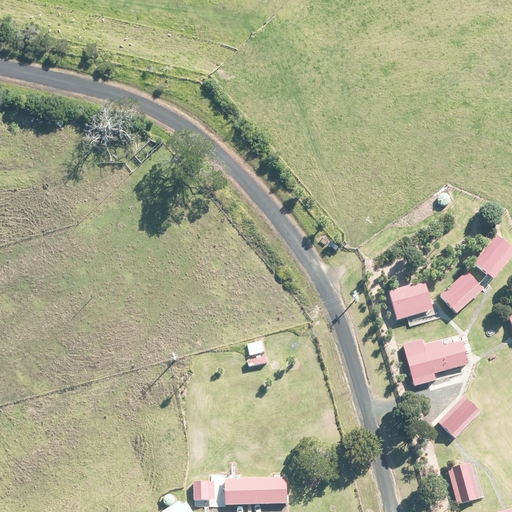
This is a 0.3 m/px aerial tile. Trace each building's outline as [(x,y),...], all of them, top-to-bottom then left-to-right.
[(150,154),(159,144),(152,138),(143,147),(150,154)] [(422,213),(410,213),(410,226),(422,226),(422,213)] [(327,257),(337,248),(330,240),(327,243),(323,238),(317,244),(321,248),(320,249),(327,257)] [(511,256),(511,250),(497,238),(474,266),(493,281),(511,256)] [(483,290),(467,273),(440,298),(457,316),(483,290)] [(423,283),(388,293),(396,322),(431,312),(423,283)] [(290,337),(286,329),(268,338),(272,346),(290,337)] [(473,357),(468,333),(442,339),(442,341),(425,345),(424,340),(404,345),(414,388),(436,383),(434,374),(467,367),(466,358),(473,357)] [(265,353),(262,341),(246,345),(249,357),(265,353)] [(481,414),(463,397),(438,423),(456,440),(481,414)] [(474,463),(446,470),(456,506),(484,498),(474,463)] [(286,482),(225,481),(225,505),(285,506),(286,482)] [(192,502),(214,501),(214,483),(192,484),(192,502)] [(330,502),(309,509),(309,511),(322,511),(332,509),(330,502)] [(178,503),(163,511),(190,511),(185,503),(180,506),(178,503)]
